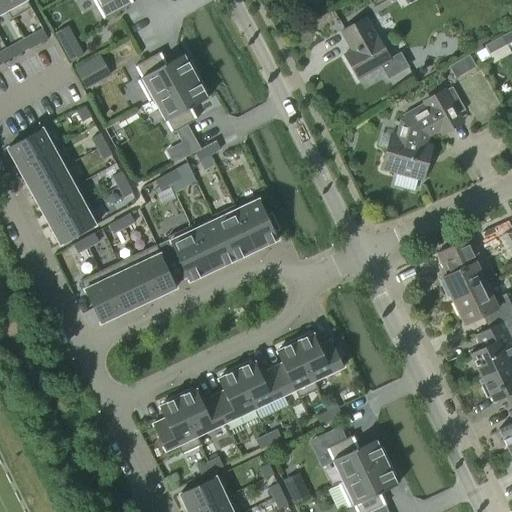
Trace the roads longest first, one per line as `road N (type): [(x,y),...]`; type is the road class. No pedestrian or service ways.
road 1 (tertiary): [(485,511),(359,253)]
road 2 (tertiary): [(359,253),(232,0)]
road 3 (residential): [(294,283),(299,300),(290,319),(108,403)]
road 4 (residential): [(82,352),(261,267),(278,268),(294,283)]
road 5 (residential): [(0,181),(82,352)]
road 6 (residential): [(359,253),(511,186)]
road 7 (residential): [(108,403),(161,511)]
